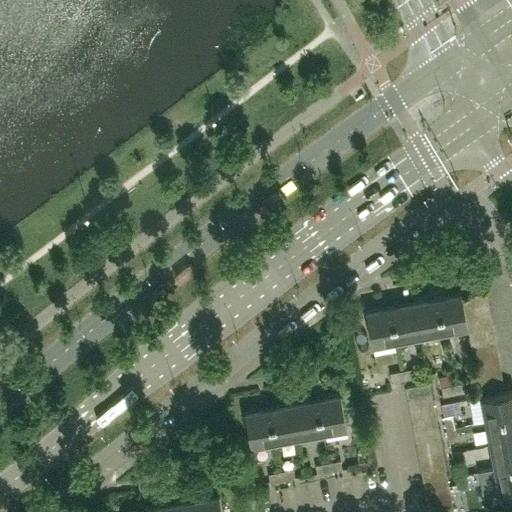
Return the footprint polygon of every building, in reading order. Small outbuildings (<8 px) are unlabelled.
[(487,303),(485,292),(462,296),(464,308),(487,303)] [(464,308),(462,296),(461,293),(437,297),(443,331),(467,327),(468,327),(466,319),(464,308)] [(443,331),(437,297),(413,302),(420,336),(443,331)] [(420,336),(413,302),(389,306),(396,340),(420,336)] [(490,315),(487,303),(464,308),(466,319),(490,315)] [(396,340),(389,306),(365,311),(371,345),(396,340)] [(468,331),(492,326),(490,315),(466,319),(468,327),(467,327),(468,331)] [(494,338),(492,326),(468,331),(470,342),(494,338)] [(496,349),(494,338),(470,342),(472,354),(496,349)] [(498,361),(496,349),(472,354),(474,365),(498,361)] [(500,372),(498,361),(474,365),(477,377),(500,372)] [(416,377),(415,368),(402,370),(404,379),(416,377)] [(404,379),(402,370),(390,372),(391,381),(404,379)] [(503,384),(500,372),(477,377),(479,388),(503,384)] [(455,393),(467,390),(466,381),(453,384),(455,393)] [(431,394),(429,382),(405,387),(407,398),(431,394)] [(455,393),(453,384),(441,386),(443,395),(455,393)] [(511,415),(511,390),(480,396),(485,421),(511,415)] [(347,428),(340,393),(316,398),(322,432),(347,428)] [(433,405),(431,394),(407,398),(409,410),(433,405)] [(322,432),(316,398),(292,402),(298,436),(322,432)] [(298,436),(292,402),(268,406),(275,441),(298,436)] [(412,421),(436,417),(433,405),(409,410),(412,421)] [(275,441),(268,406),(244,411),(250,445),(275,441)] [(454,426),(452,414),(443,415),(446,428),(454,426)] [(511,439),(511,415),(485,421),(490,444),(511,439)] [(414,433),(438,428),(436,417),(412,421),(414,433)] [(457,438),(454,426),(446,428),(448,440),(457,438)] [(440,440),(438,428),(414,433),(416,444),(440,440)] [(511,439),(490,444),(494,467),(511,464),(511,439)] [(442,451),(440,440),(416,444),(418,456),(442,451)] [(444,463),(442,451),(418,456),(420,467),(444,463)] [(342,469),(341,460),(328,462),(330,471),(342,469)] [(463,473),(461,461),(452,462),(455,475),(463,473)] [(330,471),(328,462),(316,464),(317,473),(330,471)] [(446,474),(444,463),(420,467),(422,479),(446,474)] [(511,464),(494,467),(499,492),(511,489),(511,464)] [(295,477),(293,469),(281,471),(282,480),(295,477)] [(282,480),(281,471),(268,473),(270,482),(282,480)] [(466,486),(463,473),(455,475),(457,487),(466,486)] [(448,486),(446,474),(422,479),(424,490),(448,486)] [(450,497),(448,486),(424,490),(427,502),(450,497)] [(222,511),(219,494),(195,498),(197,511),(222,511)] [(433,511),(453,508),(450,497),(427,502),(428,511),(433,511)] [(197,511),(195,498),(171,503),(172,511),(197,511)] [(172,511),(171,503),(147,508),(147,511),(172,511)]
